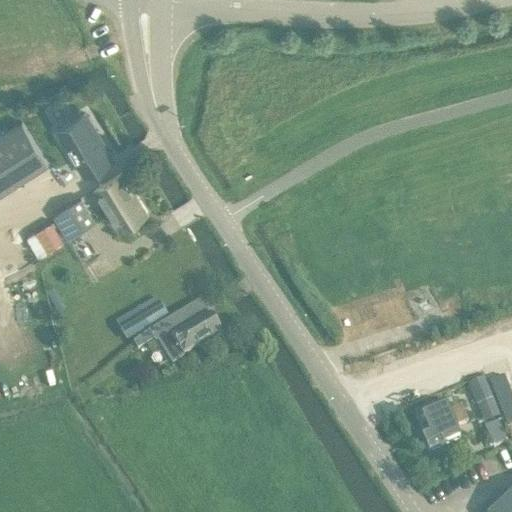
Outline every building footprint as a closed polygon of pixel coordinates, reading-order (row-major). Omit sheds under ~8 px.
[(86,114),(57,132),(77,164),(84,176),(85,177),(113,159),(93,127),(86,114)] [(22,123),(0,136),(0,192),(48,163),(22,123)] [(120,231),(147,214),(122,173),(94,190),(120,231)] [(67,237),(95,220),(81,198),(54,215),(67,237)] [(26,260),(12,269),(19,279),(33,270),(26,260)] [(157,299),(136,312),(147,330),(168,317),(157,299)] [(142,338),(134,344),(138,351),(154,341),(155,344),(158,342),(173,366),(222,334),(210,316),(193,326),(183,312),(168,321),(142,338)] [(485,425),(499,418),(482,380),(468,386),(485,425)] [(429,453),(460,439),(456,428),(468,422),(462,407),(449,413),(446,404),(416,417),(424,436),(423,437),(429,453)] [(499,424),(486,429),(494,448),(507,442),(499,424)] [(511,511),(511,499),(494,511),(511,511)]
